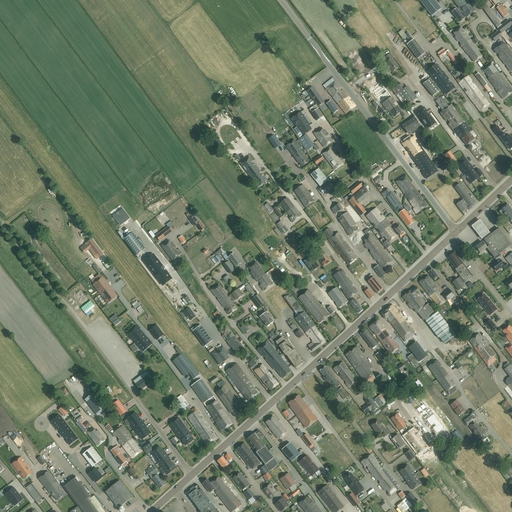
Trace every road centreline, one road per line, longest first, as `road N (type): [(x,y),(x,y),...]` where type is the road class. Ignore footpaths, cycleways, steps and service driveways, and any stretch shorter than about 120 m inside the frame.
road 1 (tertiary): [(192,474),(451,236)]
road 2 (unclassified): [(192,474),(0,220)]
road 3 (unclassified): [(456,232),(280,0)]
